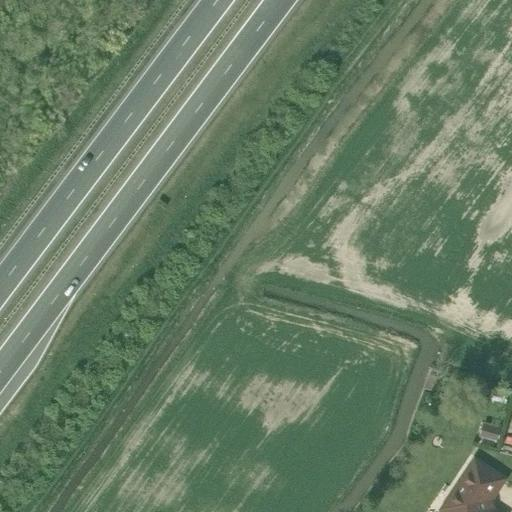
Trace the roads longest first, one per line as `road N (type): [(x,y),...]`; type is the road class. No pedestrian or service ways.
road 1 (trunk): [(0,371),(279,0)]
road 2 (trunk): [(216,0),(0,286)]
